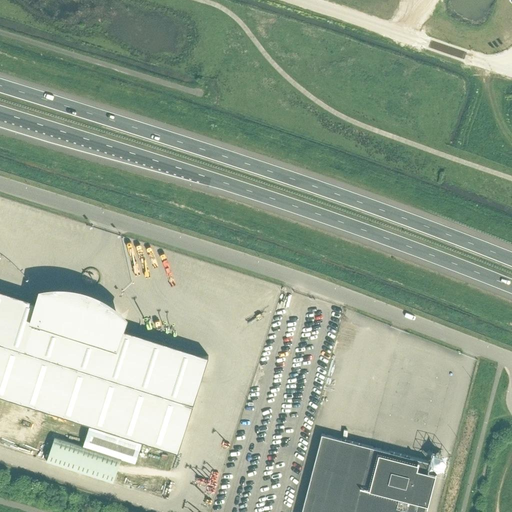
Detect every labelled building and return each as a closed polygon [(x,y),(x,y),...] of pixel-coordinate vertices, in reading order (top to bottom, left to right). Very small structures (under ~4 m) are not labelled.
[(93,221),(55,211),(52,224),(90,234),(93,221)] [(47,285),(39,286),(35,300),(0,288),(0,394),(178,450),(208,355),(123,328),(127,314),(121,308),(115,303),(109,299),(102,294),(94,291),(87,288),(79,286),(71,285),(63,284),(55,284),(47,285)] [(336,378),(351,381),(353,368),(361,370),(364,355),(355,353),(357,346),(354,345),(355,338),(351,337),(349,345),(342,344),(339,359),(340,359),(336,378)] [(331,405),(345,406),(345,383),(332,382),(331,405)] [(46,461),(112,482),(120,458),(135,462),(141,441),(89,425),(83,445),(54,436),(46,461)] [(427,468),(429,461),(370,446),(322,433),(301,511),(415,511),(418,503),(427,506),(436,471),(427,468)]
